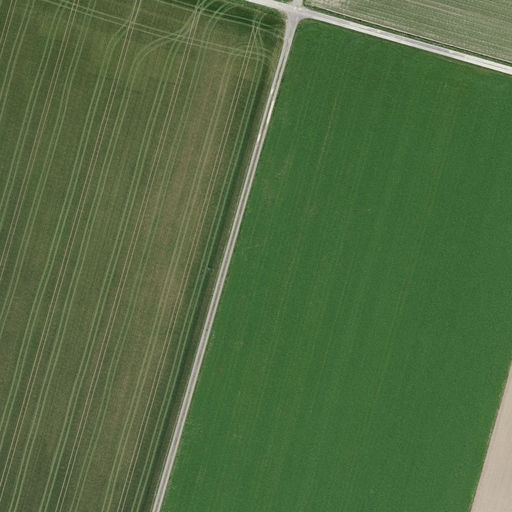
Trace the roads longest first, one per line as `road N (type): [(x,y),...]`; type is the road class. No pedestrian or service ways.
road 1 (track): [(155,511),(299,0)]
road 2 (track): [(254,0),(511,72)]
